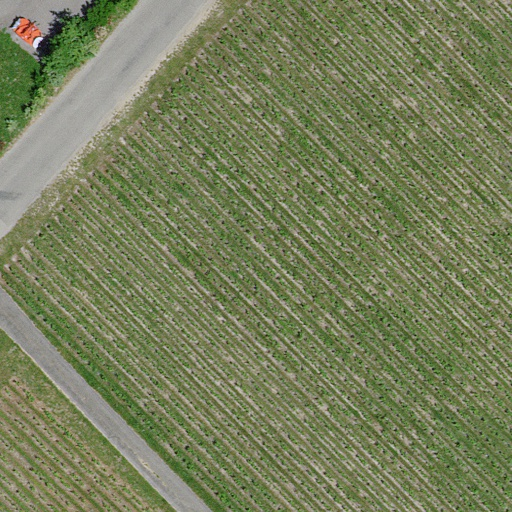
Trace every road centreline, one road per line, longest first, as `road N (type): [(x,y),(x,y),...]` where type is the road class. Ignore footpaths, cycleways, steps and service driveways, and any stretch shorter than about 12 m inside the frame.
road 1 (track): [(202,511),(0,301)]
road 2 (unclassified): [(180,0),(0,205)]
